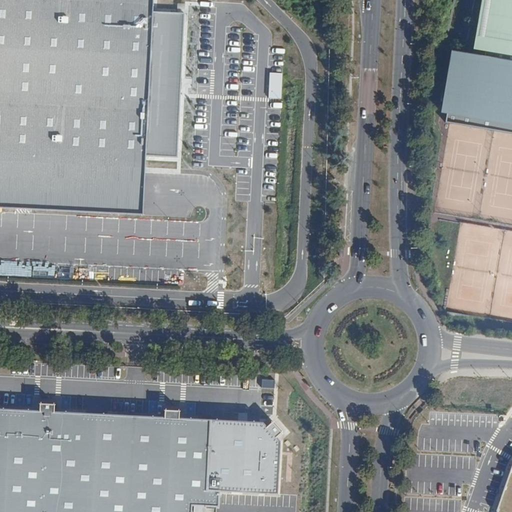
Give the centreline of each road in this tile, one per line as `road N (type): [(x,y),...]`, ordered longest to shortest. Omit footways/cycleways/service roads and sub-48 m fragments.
road 1 (secondary): [(373,0),(359,258),(349,290)]
road 2 (secondary): [(406,298),(397,191),(403,18)]
road 3 (tertiary): [(233,338),(0,326)]
road 4 (secondary): [(378,511),(387,430),(406,393)]
